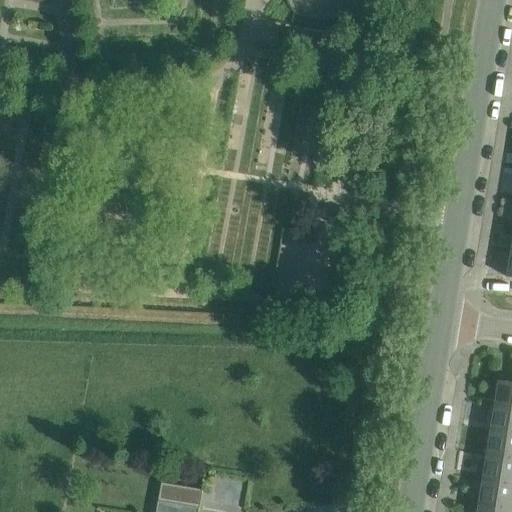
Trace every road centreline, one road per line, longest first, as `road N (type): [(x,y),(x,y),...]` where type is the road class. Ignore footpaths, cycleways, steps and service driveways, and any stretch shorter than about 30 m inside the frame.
road 1 (tertiary): [(440,321),(494,0)]
road 2 (tertiary): [(409,511),(440,321)]
